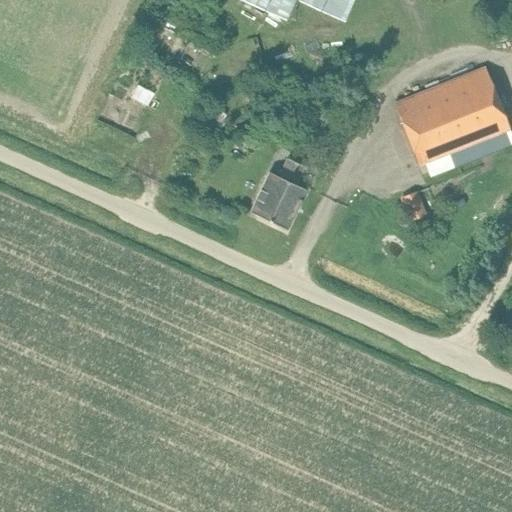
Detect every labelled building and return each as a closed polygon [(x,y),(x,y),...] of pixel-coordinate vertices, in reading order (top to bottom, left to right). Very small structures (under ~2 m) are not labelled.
[(237,0),(287,23),(296,2),(342,22),(352,0),(237,0)] [(418,165),(436,157),(507,129),(483,69),(393,104),(418,165)] [(295,184),(304,166),(287,158),(278,176),(268,172),(249,213),(285,230),(305,189),(295,184)] [(424,211),(445,207),(440,183),(419,187),(424,211)] [(411,220),(424,215),(415,193),(402,198),(411,220)]
